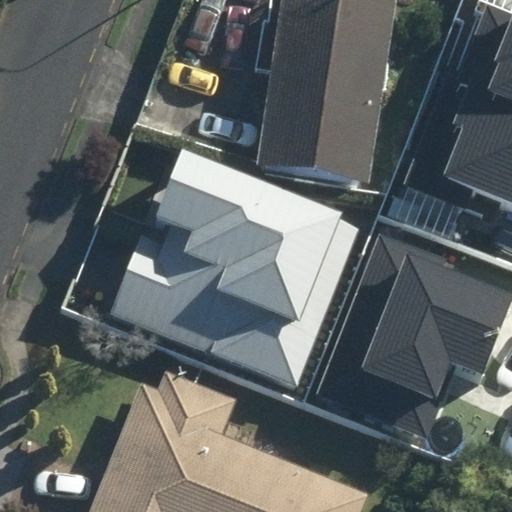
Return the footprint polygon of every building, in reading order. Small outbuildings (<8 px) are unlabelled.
[(389,7),(344,0),(278,0),(252,179),(362,195),(389,7)] [(511,18),(504,16),(502,43),(449,23),(377,209),(511,260),(511,18)] [(334,248),(132,170),(110,224),(155,242),(147,261),(121,251),(91,324),(278,400),(334,248)] [(436,264),(366,242),(316,394),(400,421),(412,383),(449,395),(475,315),(425,299),(436,264)] [(217,448),(232,406),(164,381),(158,399),(137,391),(92,511),(362,511),(366,504),(217,448)]
